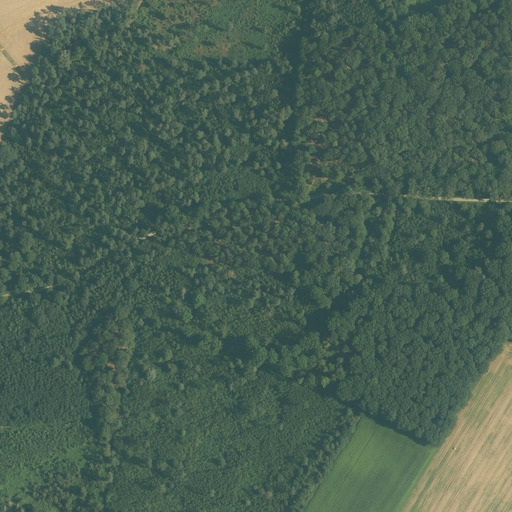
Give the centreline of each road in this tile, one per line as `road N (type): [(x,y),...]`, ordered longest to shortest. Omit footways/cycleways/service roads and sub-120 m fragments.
road 1 (track): [(0,295),(49,287),(220,204),(366,193),(511,200)]
road 2 (track): [(49,287),(110,443),(102,511)]
road 3 (track): [(0,152),(27,88),(116,44),(142,0)]
road 4 (track): [(301,0),(297,198)]
road 5 (track): [(300,43),(407,25),(471,0)]
